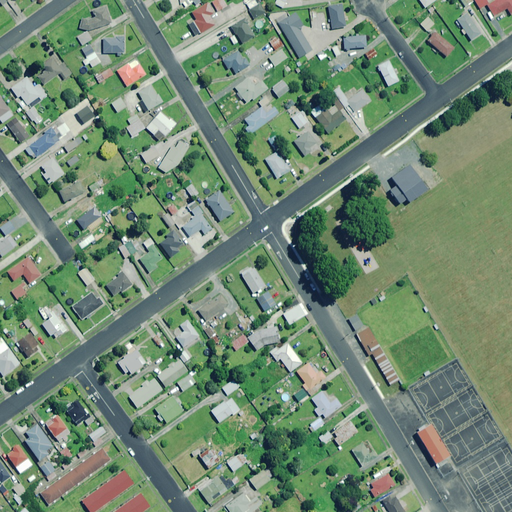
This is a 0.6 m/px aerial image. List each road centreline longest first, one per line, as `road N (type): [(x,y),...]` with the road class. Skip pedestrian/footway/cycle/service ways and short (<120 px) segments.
road 1 (residential): [(266,223),(439,511)]
road 2 (residential): [(132,0),(266,223)]
road 3 (residential): [(266,223),(75,361)]
road 4 (residential): [(438,99),(266,223)]
road 5 (residential): [(75,361),(184,511)]
road 6 (residential): [(368,1),(438,99)]
